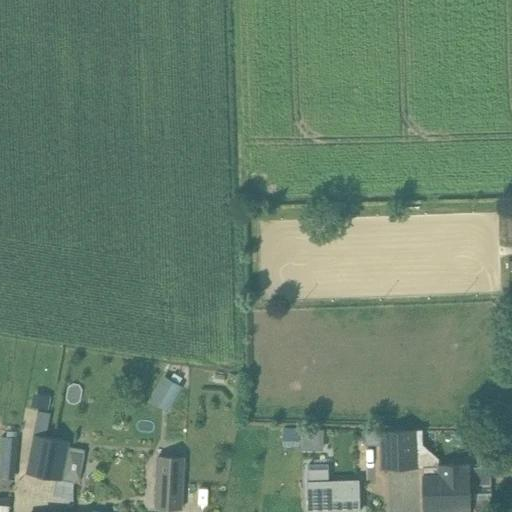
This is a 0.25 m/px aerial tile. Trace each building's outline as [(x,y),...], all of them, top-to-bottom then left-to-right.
[(168,412),(182,387),(165,376),(149,402),(168,412)] [(46,438),(51,414),(38,411),(33,436),(46,438)] [(300,449),(323,450),(324,429),(301,428),(300,446),(300,449)] [(382,431),(366,430),(366,443),(382,443),(383,469),(417,468),(416,430),(385,431),(382,431)] [(0,477),(14,479),(19,437),(2,436),(0,452),(0,477)] [(33,436),(26,473),(57,479),(62,480),(69,446),(69,443),(46,438),(33,436)] [(69,446),(62,480),(74,482),(78,483),(85,449),(69,446)] [(182,508),(184,458),(158,457),(156,507),(182,508)] [(329,463),(308,464),(308,482),(309,511),(359,511),(358,480),(330,481),(329,463)] [(438,467),(423,467),(424,477),(424,494),(425,511),(469,511),(470,511),(469,492),(468,466),(452,467),(438,467)] [(490,467),(474,467),(475,485),(491,485),(490,467)] [(474,511),(492,511),(492,498),(474,499),(474,511)]
